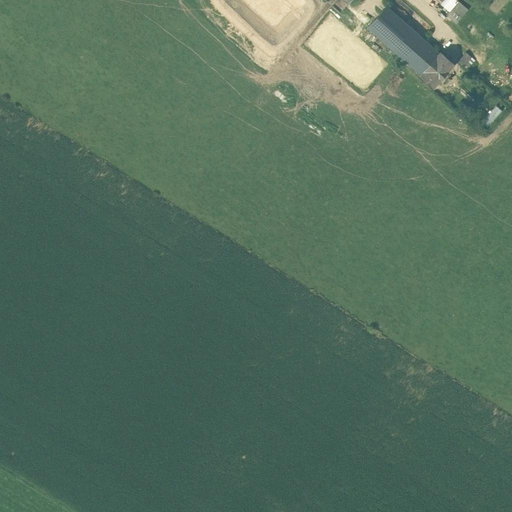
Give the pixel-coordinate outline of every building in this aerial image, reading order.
[(343,0),(328,0),(339,10),(346,3),(343,0)] [(467,10),(457,1),(446,14),(456,22),(467,10)] [(429,44),(387,5),(367,26),(410,65),(429,44)] [(419,73),(439,52),(429,44),(410,65),(419,73)] [(439,52),(419,73),(419,76),(433,89),(455,64),(441,51),(439,52)] [(474,60),(465,52),(458,61),(466,69),(474,60)] [(497,104),(485,116),(491,122),(503,110),(497,104)]
